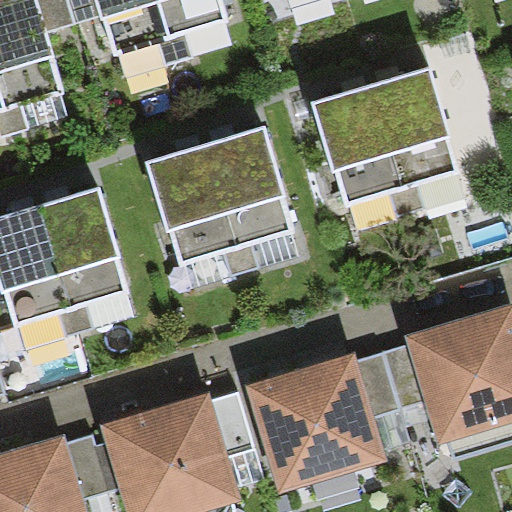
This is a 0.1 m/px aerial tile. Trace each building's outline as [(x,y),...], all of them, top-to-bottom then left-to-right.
[(36,0),(0,0),(0,111),(65,92),(36,0)] [(222,0),(96,0),(113,55),(229,22),(222,0)] [(431,69),(309,104),(338,202),(459,167),(431,69)] [(267,126),(146,161),(174,257),(295,222),(267,126)] [(127,286),(99,188),(0,216),(0,286),(10,321),(127,286)] [(511,336),(505,312),(408,340),(437,438),(511,416),(511,336)] [(377,354),(250,392),(279,489),(373,462),(363,429),(397,419),(377,354)] [(231,391),(91,430),(114,511),(223,511),(208,458),(247,447),(231,391)] [(53,439),(0,454),(0,511),(103,511),(84,444),(57,452),(53,439)]
